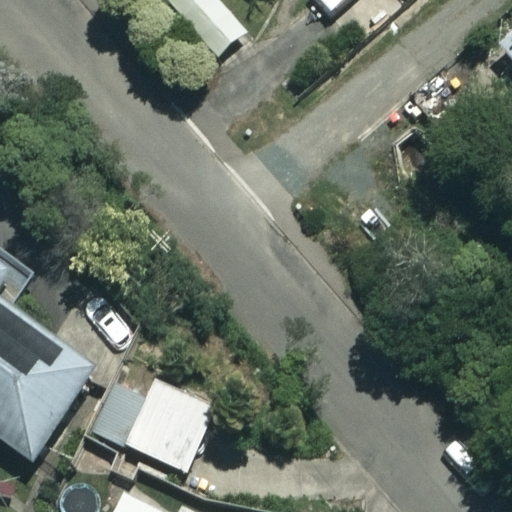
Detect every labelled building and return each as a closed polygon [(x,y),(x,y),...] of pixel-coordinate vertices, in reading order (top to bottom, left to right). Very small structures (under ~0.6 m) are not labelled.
[(250,31),(223,0),(167,0),(217,58),(250,31)] [(511,37),(502,46),(511,57),(511,37)] [(0,295),(15,274),(0,263),(0,436),(33,460),(98,369),(0,298),(0,295)] [(217,406),(156,382),(129,450),(190,474),(217,406)] [(160,511),(124,494),(115,511),(160,511)]
